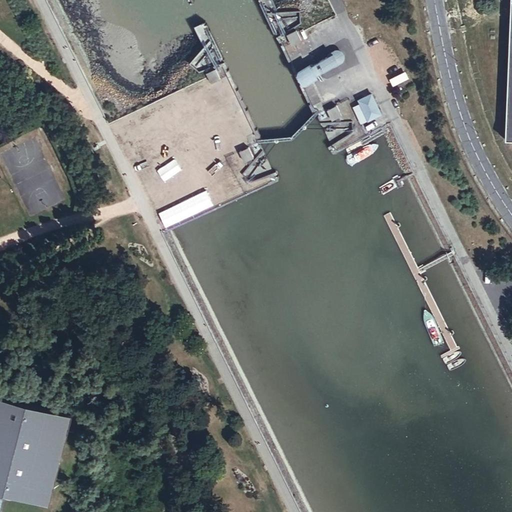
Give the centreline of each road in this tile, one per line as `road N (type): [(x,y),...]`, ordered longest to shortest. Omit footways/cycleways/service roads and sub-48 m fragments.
road 1 (unclassified): [(511,347),(340,0)]
road 2 (unclassified): [(435,0),(466,130),(511,212)]
road 3 (track): [(0,246),(138,205)]
